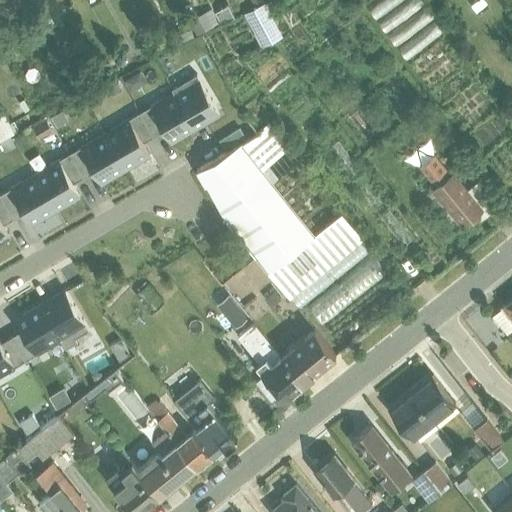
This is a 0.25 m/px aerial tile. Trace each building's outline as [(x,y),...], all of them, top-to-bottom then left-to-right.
[(1,0),(8,12),(22,4),(20,0),(1,0)] [(380,0),(369,9),(377,19),(403,0),(380,0)] [(256,7),(248,11),(259,33),(274,25),(263,3),(256,7)] [(229,4),(216,11),(222,23),(235,17),(229,4)] [(427,6),(389,35),(397,46),(435,17),(427,6)] [(207,11),(190,20),(198,34),(214,25),(207,11)] [(437,20),(400,49),(408,59),(444,29),(437,20)] [(141,70),(125,80),(131,91),(147,81),(141,70)] [(198,73),(173,87),(175,90),(196,126),(220,111),(198,73)] [(145,119),(155,136),(165,130),(171,140),(196,126),(175,90),(140,110),(145,119)] [(64,109),(52,116),(57,127),(70,120),(64,109)] [(145,119),(140,110),(105,131),(126,167),(150,152),(144,142),(155,136),(145,119)] [(360,111),(351,117),(366,137),(375,131),(360,111)] [(15,131),(11,123),(6,113),(0,116),(0,139),(10,134),(12,133),(15,131)] [(47,118),(33,125),(41,138),(54,130),(47,118)] [(11,123),(15,131),(20,129),(15,120),(13,122),(11,123)] [(247,136),(226,150),(197,169),(198,170),(199,170),(207,184),(226,216),(225,217),(224,217),(225,219),(226,218),(228,221),(255,254),(291,297),(364,238),(343,211),(317,232),(275,179),(301,159),(289,143),(271,120),(247,136)] [(226,150),(247,136),(244,132),(240,126),(220,139),(226,150)] [(70,152),(85,177),(95,171),(101,181),(126,167),(105,131),(70,152)] [(10,134),(0,139),(0,140),(5,152),(16,146),(10,134)] [(338,140),(330,146),(352,176),(360,170),(338,140)] [(46,191),(56,208),(81,193),(74,183),(85,177),(70,152),(35,172),(46,191)] [(484,210),(468,190),(455,174),(466,165),(459,156),(446,167),(436,154),(421,167),(436,186),(434,188),(465,226),(474,218),(484,210)] [(0,192),(0,193),(15,218),(25,212),(31,222),(56,208),(46,191),(35,172),(0,192)] [(368,179),(359,186),(374,206),(383,200),(368,179)] [(484,210),(474,218),(479,224),(499,207),(478,182),(468,190),(484,210)] [(0,240),(11,235),(5,224),(15,218),(0,193),(0,240)] [(390,209),(381,215),(404,245),(412,239),(390,209)] [(151,283),(136,294),(152,314),(166,303),(151,283)] [(225,285),(210,298),(220,310),(223,308),(238,325),(250,315),(225,285)] [(275,289),(264,298),(272,307),(283,298),(275,289)] [(41,305),(62,340),(67,349),(79,342),(77,338),(90,330),(67,290),(41,305)] [(368,292),(339,316),(350,329),(379,306),(368,292)] [(12,336),(27,361),(62,340),(41,305),(17,319),(23,330),(12,336)] [(511,329),(511,316),(504,306),(495,314),(493,315),(508,333),(509,332),(511,329)] [(477,315),(470,320),(482,337),(489,332),(477,315)] [(303,382),(282,354),(255,321),(239,335),(260,361),(256,364),(279,391),(285,387),(290,392),(303,382)] [(282,354),(303,382),(337,354),(314,327),(282,354)] [(0,376),(27,361),(12,336),(2,342),(0,338),(0,376)] [(123,342),(111,351),(119,362),(132,353),(131,351),(123,342)] [(76,356),(81,367),(101,358),(97,347),(76,356)] [(117,372),(102,383),(112,396),(126,385),(117,372)] [(412,391),(435,420),(455,403),(456,402),(434,374),(432,376),(431,375),(422,382),(423,383),(412,391)] [(201,378),(174,400),(217,451),(230,441),(225,435),(231,431),(208,403),(216,397),(201,378)] [(64,387),(50,396),(57,408),(71,400),(64,387)] [(435,420),(412,391),(401,400),(400,399),(391,406),(393,407),(390,409),(414,439),(417,436),(421,441),(440,426),(435,420)] [(81,397),(68,407),(74,415),(87,405),(81,397)] [(166,430),(197,467),(213,454),(193,429),(187,434),(160,400),(158,401),(156,399),(147,406),(166,430)] [(474,429),(486,419),(472,401),(460,410),(474,429)] [(435,420),(440,426),(460,410),(455,403),(435,420)] [(24,458),(27,462),(38,453),(44,459),(74,434),(58,414),(17,449),(24,458)] [(486,419),(474,429),(491,450),(504,440),(487,418),(486,419)] [(372,424),(353,439),(393,489),(411,474),(372,424)] [(138,468),(160,497),(197,467),(166,430),(151,442),(159,451),(138,468)] [(0,462),(0,473),(8,483),(29,465),(27,462),(24,458),(17,449),(0,462)] [(141,511),(160,497),(138,468),(122,449),(115,455),(121,463),(107,475),(136,511),(141,511)] [(334,455),(316,470),(349,511),(360,511),(373,502),(354,480),(355,479),(334,455)] [(424,470),(441,492),(453,482),(436,460),(424,470)] [(47,487),(67,511),(84,511),(83,510),(86,507),(77,497),(80,495),(53,461),(37,474),(47,487)] [(441,492),(424,470),(412,480),(429,501),(441,492)] [(8,483),(0,473),(0,501),(14,490),(8,483)] [(319,511),(297,485),(284,496),(287,499),(272,511),(319,511)] [(67,511),(47,487),(37,495),(49,511),(47,511),(67,511)] [(511,511),(511,490),(486,509),(487,511),(511,511)] [(394,509),(395,511),(411,511),(403,502),(394,509)]
